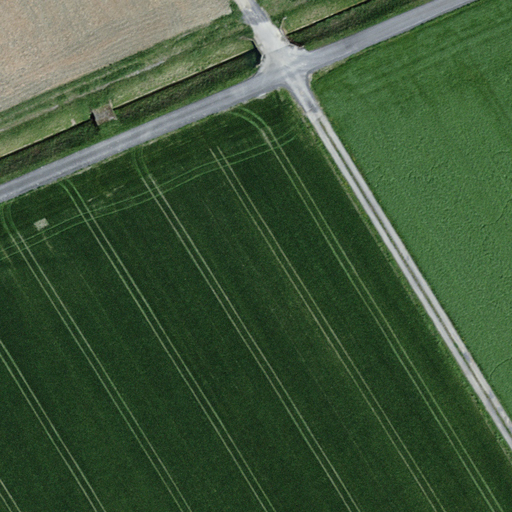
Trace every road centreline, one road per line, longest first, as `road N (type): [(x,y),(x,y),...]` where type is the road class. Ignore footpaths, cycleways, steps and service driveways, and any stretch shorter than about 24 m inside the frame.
road 1 (track): [(248,0),(511,434)]
road 2 (track): [(0,193),(455,0)]
